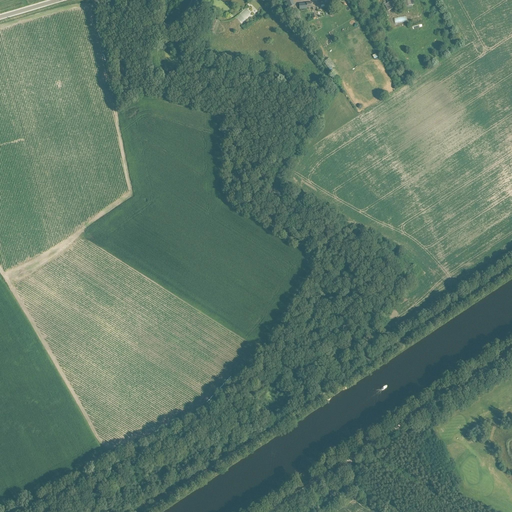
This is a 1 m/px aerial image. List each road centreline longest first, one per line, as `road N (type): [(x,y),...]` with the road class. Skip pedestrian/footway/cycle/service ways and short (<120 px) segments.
road 1 (track): [(264,431),(511,267)]
road 2 (track): [(346,460),(511,349)]
road 3 (track): [(145,511),(264,431)]
